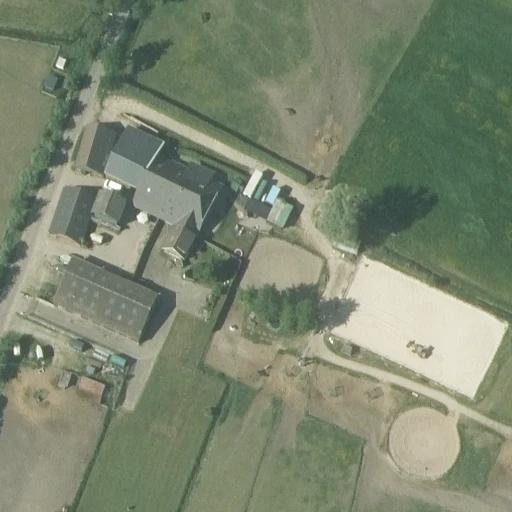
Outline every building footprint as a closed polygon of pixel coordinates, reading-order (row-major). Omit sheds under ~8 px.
[(49,80),(44,90),(52,93),(56,83),(49,80)] [(104,181),(116,137),(86,128),(74,172),(104,181)] [(139,195),(133,208),(175,228),(175,230),(172,229),(171,229),(169,235),(172,236),(162,254),(184,264),(197,236),(198,236),(215,201),(216,201),(221,191),(158,160),(164,147),(128,130),(104,181),(139,195)] [(94,204),(62,194),(48,237),(80,248),(89,220),(116,230),(125,207),(98,197),(97,196),(94,204)] [(137,346),(157,301),(105,278),(71,263),(51,309),(137,346)]
